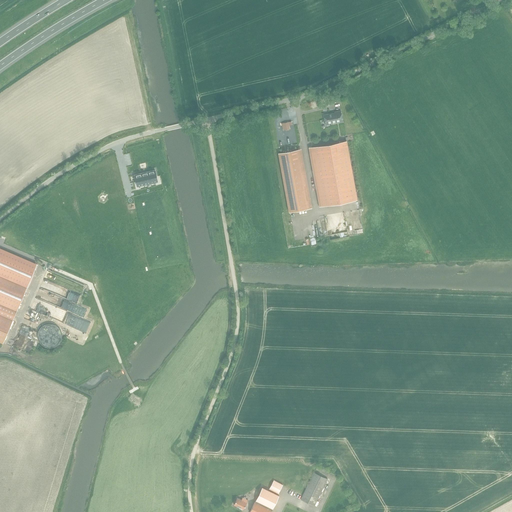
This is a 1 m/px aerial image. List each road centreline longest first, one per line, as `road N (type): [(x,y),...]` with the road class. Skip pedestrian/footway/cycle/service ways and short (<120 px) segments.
road 1 (unclassified): [(191,511),(193,456),(236,321),(205,119)]
road 2 (unclassified): [(205,119),(322,88),(497,0)]
road 3 (unclassified): [(0,220),(106,146),(205,119)]
road 4 (motorway): [(0,65),(105,0)]
